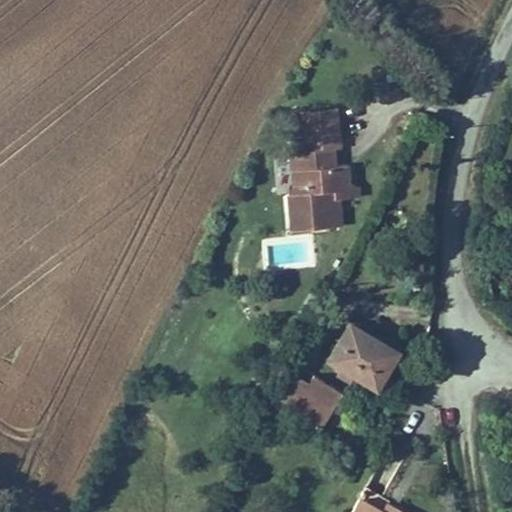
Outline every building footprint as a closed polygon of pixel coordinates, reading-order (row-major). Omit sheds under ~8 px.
[(328,104),(326,88),(292,92),(295,108),(328,104)] [(327,209),(324,186),(344,183),(339,144),(327,146),(324,128),(331,127),(328,104),(295,108),(298,132),(278,134),(282,175),(278,177),(279,191),(284,215),(327,209)] [(373,324),(349,307),(324,340),(367,371),(391,337),(373,324)] [(271,388),(289,354),(285,352),(261,382),(271,388)] [(289,354),(271,388),(306,414),(334,377),(311,360),(305,366),(289,354)] [(379,504),(369,499),(345,488),(332,511),(411,511),(382,497),(379,504)] [(382,497),(372,492),(369,499),(379,504),(382,497)]
